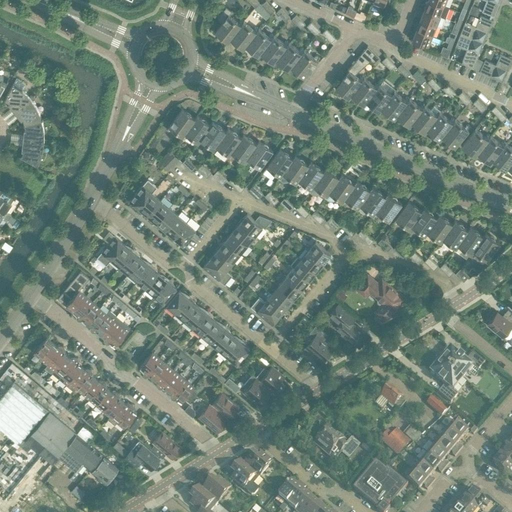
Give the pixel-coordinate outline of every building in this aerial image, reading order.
[(275,10),(266,0),(261,4),(270,14),(275,10)] [(372,0),(371,4),(385,9),(388,0),(372,0)] [(444,6),(429,0),(427,0),(424,9),(440,16),(445,18),(449,8),(444,6)] [(494,16),(500,0),(486,0),(482,11),(494,16)] [(231,38),(244,21),(243,21),(242,20),(240,20),(238,22),(229,14),(232,11),(226,7),(219,15),(219,17),(219,18),(219,19),(219,21),(220,22),(221,23),(215,30),(215,31),(219,34),(220,36),(220,37),(221,38),(223,38),(224,38),(228,42),(231,38)] [(290,17),(281,7),(276,12),(285,21),(290,17)] [(436,26),(440,16),(424,9),(420,19),(436,26)] [(367,16),(357,11),(354,17),(364,22),(367,16)] [(305,24),(296,14),(291,19),(300,28),(305,24)] [(483,42),(492,20),(480,15),(476,26),(465,21),(460,33),(483,42)] [(432,36),(436,26),(420,19),(416,29),(432,36)] [(243,48),(246,45),(259,28),(258,28),(257,27),(255,27),(254,29),(244,21),(231,38),(234,41),(235,43),(235,44),(237,45),(238,45),(239,45),(243,48)] [(320,31),(311,21),(307,26),(316,35),(320,31)] [(261,52),(274,35),(273,35),(272,34),(270,34),(269,36),(259,28),(246,45),(249,48),(250,50),(251,51),(252,52),(253,52),(254,52),(258,55),(261,52)] [(335,38),(326,28),(322,33),(331,42),(335,38)] [(428,46),(432,36),(416,29),(412,40),(428,46)] [(477,58),(483,42),(460,33),(456,45),(467,49),(462,62),(476,69),(481,60),(477,58)] [(276,59),(289,42),(288,42),(287,41),(285,41),(284,43),(274,35),(261,52),(265,55),(265,57),(266,58),(267,59),(268,59),(269,59),(274,63),(276,59)] [(291,66),(304,49),(303,49),(302,48),(300,48),(299,50),(289,42),(276,59),(280,62),(280,64),(281,65),(282,66),(283,66),(285,66),(289,70),(291,66)] [(362,80),(365,77),(364,76),(364,77),(362,76),(360,76),(359,78),(355,74),(371,60),(375,64),(380,59),(367,45),(347,69),(349,70),(336,86),(335,86),(340,90),(340,91),(341,92),(342,93),(343,94),(345,94),(349,97),(351,94),(362,80)] [(304,76),(317,60),(318,60),(317,60),(320,56),(319,56),(318,55),(315,55),(314,57),(304,49),(291,66),(295,69),(295,71),(296,72),(297,72),(298,73),(300,73),(304,77),(305,76),(304,76)] [(502,81),(511,59),(511,58),(501,53),(496,64),(485,59),(484,61),(481,60),(476,69),(502,81)] [(395,66),(386,56),(382,60),(391,70),(395,66)] [(411,73),(401,63),(397,67),(406,77),(411,73)] [(426,80),(417,70),(412,74),(421,84),(426,80)] [(0,94),(8,80),(8,79),(7,81),(6,80),(2,78),(3,77),(0,74),(0,94)] [(366,101),(380,84),(379,83),(379,84),(378,83),(375,83),(374,85),(365,77),(362,80),(351,94),(355,97),(355,98),(356,99),(357,100),(358,101),(360,101),(364,104),(366,101)] [(441,87),(432,77),(427,81),(436,91),(441,87)] [(15,111),(33,96),(32,94),(30,96),(27,93),(24,91),(21,88),(17,86),(14,83),(13,82),(4,100),(5,99),(9,102),(8,103),(15,111)] [(381,108),(395,91),(394,90),(391,90),(389,92),(380,84),(366,101),(370,104),(370,105),(371,106),(372,107),(374,108),(375,108),(379,111),(381,108)] [(456,94),(447,84),(442,88),(451,98),(456,94)] [(397,115),(410,98),(409,97),(409,98),(408,97),(406,97),(405,99),(395,91),(381,108),(385,111),(386,112),(386,113),(387,114),(389,115),(390,115),(394,118),(397,115)] [(471,101),(462,91),(457,95),(467,105),(471,101)] [(35,104),(33,100),(35,98),(33,96),(15,111),(21,120),(23,119),(24,124),(23,124),(43,119),(43,118),(42,118),(40,115),(39,111),(37,107),(35,104)] [(412,122),(425,105),(424,104),(424,105),(423,104),(421,104),(420,106),(410,98),(397,115),(400,118),(401,119),(402,120),(403,121),(404,122),(405,122),(409,125),(412,122)] [(486,108),(477,98),(473,102),(482,112),(486,108)] [(424,132),(427,129),(440,112),(440,111),(434,105),(430,109),(425,105),(412,122),(415,125),(416,126),(417,127),(418,128),(419,129),(420,129),(424,132)] [(498,118),(503,113),(496,106),(492,110),(498,118)] [(195,118),(191,115),(191,114),(190,113),(189,112),(188,111),(186,111),(181,108),(181,109),(169,125),(169,126),(167,129),(168,130),(168,129),(169,130),(171,130),(172,128),(183,136),(195,118)] [(442,136),(455,119),(455,118),(454,119),(453,118),(451,118),(450,120),(440,112),(427,129),(431,132),(431,133),(432,134),(433,135),(434,136),(435,136),(440,139),(442,136)] [(502,121),(507,117),(503,113),(498,118),(502,121)] [(211,124),(210,124),(207,121),(206,120),(205,119),(204,118),(203,118),(202,118),(197,115),(195,118),(183,136),(185,137),(187,136),(188,135),(198,142),(211,124)] [(43,123),(42,119),(43,119),(23,124),(24,124),(26,129),(24,129),(23,139),(47,142),(47,140),(44,140),(44,135),(44,131),(44,127),(43,123)] [(455,146),(471,126),(470,125),(469,126),(468,125),(466,125),(465,127),(455,119),(442,136),(446,139),(447,142),(451,143),(455,146)] [(226,131),(226,130),(222,128),(221,126),(221,125),(220,125),(218,124),(217,124),(213,121),(210,124),(211,124),(198,142),(199,142),(200,143),(202,142),(203,141),(213,148),(226,131)] [(242,137),(241,137),(238,134),(237,134),(237,133),(236,132),(235,131),(234,130),(232,130),(228,127),(226,130),(226,131),(213,148),(214,149),(214,148),(215,149),(217,149),(219,147),(229,154),(242,137)] [(477,152),(491,135),(490,135),(489,134),(487,134),(485,136),(475,128),(462,145),(466,148),(466,150),(467,151),(468,152),(469,152),(471,152),(475,156),(477,152)] [(257,143),(253,140),(252,139),(252,138),(250,137),(249,137),(248,137),(244,133),(241,137),(242,137),(229,154),(229,155),(230,155),(231,155),(233,155),(234,153),(244,161),(257,143)] [(492,159),(506,142),(505,142),(504,141),(502,141),(500,143),(491,135),(477,152),(481,155),(482,157),(482,158),(483,158),(485,159),(486,159),(490,163),(493,160),(492,159)] [(43,146),(44,144),(46,145),(47,142),(23,139),(22,147),(22,150),(23,150),(21,155),(20,154),(20,155),(37,165),(38,164),(43,162),(45,156),(41,154),(42,152),(42,150),(43,148),(43,146)] [(260,167),(273,150),(268,147),(268,145),(267,144),(266,143),(265,143),(263,143),(259,140),(257,143),(244,161),(245,161),(246,162),(248,161),(250,160),(260,167)] [(505,169),(511,160),(511,147),(506,142),(492,159),(493,160),(496,162),(497,164),(497,165),(499,166),(500,166),(501,166),(505,169)] [(285,151),(284,151),(280,148),(263,172),(264,173),(265,174),(267,175),(269,175),(271,175),(273,175),(275,174),(276,172),(280,175),(295,155),(293,158),(289,155),(289,154),(288,153),(287,152),(285,151)] [(179,159),(170,150),(166,154),(175,163),(179,159)] [(175,163),(166,154),(161,159),(171,168),(175,163)] [(301,158),(299,158),(295,155),(280,175),(278,178),(279,179),(280,180),(281,180),(282,181),(284,181),(285,181),(286,181),(287,181),(288,181),(289,180),(290,179),(291,178),(296,182),(311,161),(308,164),(305,161),(304,160),(304,159),(303,159),(302,158),(301,158)] [(196,166),(187,157),(182,162),(192,171),(196,166)] [(171,168),(161,159),(157,163),(166,172),(171,168)] [(315,164),(311,161),(296,182),(297,183),(298,184),(299,185),(301,185),(302,185),(303,184),(305,183),(311,188),(326,167),(324,170),(320,168),(319,166),(319,165),(318,165),(316,164),(315,164)] [(212,173),(202,164),(198,168),(207,177),(212,173)] [(332,170),(330,170),(326,167),(311,188),(309,191),(311,192),(312,193),(314,194),(316,194),(318,194),(319,194),(321,193),(322,191),(327,194),(342,174),(342,173),(339,177),(335,174),(335,173),(334,172),(333,171),(332,170)] [(227,179),(217,170),(213,175),(223,184),(227,179)] [(347,177),(346,177),(342,174),(327,194),(325,197),(326,198),(327,199),(328,200),(329,200),(330,201),(331,201),(332,201),(334,200),(335,200),(336,199),(337,198),(338,197),(342,201),(355,183),(351,180),(350,179),(350,178),(349,178),(348,177),(347,177)] [(239,191),(244,187),(233,176),(229,181),(239,191)] [(139,208),(152,193),(157,187),(148,179),(130,200),(139,208)] [(358,207),(373,186),(372,186),(370,189),(366,187),(366,185),(365,184),(364,183),(363,183),(361,183),(357,180),(355,183),(342,201),(343,201),(344,202),(346,201),(348,200),(358,207)] [(263,194),(254,185),(249,189),(259,198),(263,194)] [(11,201),(14,197),(15,198),(16,197),(0,186),(0,206),(11,214),(6,211),(12,202),(11,201)] [(373,213),(388,193),(388,192),(386,196),(382,193),(381,192),(380,191),(379,190),(378,189),(377,189),(373,186),(358,207),(358,208),(359,207),(360,208),(362,208),(363,206),(373,213)] [(279,200),(269,191),(265,196),(274,205),(279,200)] [(147,215),(160,200),(152,193),(139,208),(140,209),(143,212),(144,212),(147,215)] [(389,220),(401,202),(397,199),(397,198),(396,197),(395,196),(394,196),(392,196),(388,193),(373,213),(374,214),(375,214),(377,214),(378,212),(389,220)] [(156,222),(169,207),(172,203),(164,196),(160,200),(147,215),(151,218),(151,219),(155,221),(156,222)] [(294,206),(285,197),(280,202),(290,211),(294,206)] [(409,228),(424,207),(422,210),(418,208),(417,206),(416,205),(415,205),(414,204),(413,204),(408,201),(393,222),(394,222),(395,222),(396,223),(398,223),(399,221),(409,228)] [(309,213),(300,204),(296,208),(305,217),(309,213)] [(11,214),(0,206),(0,220),(2,218),(7,221),(11,214)] [(165,230),(178,214),(169,207),(156,222),(165,230)] [(424,234),(439,214),(437,217),(433,214),(433,213),(432,212),(431,211),(430,210),(428,210),(424,207),(409,228),(410,229),(410,228),(411,229),(413,229),(414,227),(424,234)] [(325,219),(315,210),(311,215),(321,224),(325,219)] [(265,228),(272,220),(259,215),(255,220),(247,213),(246,215),(242,218),(243,219),(240,222),(255,235),(262,226),(265,228)] [(173,237),(187,222),(178,214),(165,230),(166,231),(169,234),(170,234),(173,237)] [(440,241),(455,220),(452,223),(449,220),(448,219),(447,218),(446,217),(445,217),(444,217),(439,214),(424,234),(425,235),(427,235),(429,235),(430,233),(440,241)] [(340,225),(331,216),(326,221),(336,230),(340,225)] [(455,247),(470,226),(468,229),(464,227),(464,225),(463,224),(462,223),(460,223),(459,223),(455,220),(440,241),(441,241),(442,242),(444,241),(445,240),(455,247)] [(183,244),(196,229),(187,222),(173,237),(176,241),(177,241),(181,243),(183,244)] [(255,235),(240,222),(237,226),(236,226),(233,230),(232,231),(248,244),(255,235)] [(356,232),(346,223),(342,227),(351,236),(356,232)] [(471,253),(483,236),(480,233),(479,232),(478,231),(477,230),(476,229),(474,229),(470,226),(455,247),(456,248),(456,247),(458,248),(460,248),(461,246),(471,253)] [(368,244),(373,239),(362,229),(357,233),(368,244)] [(248,244),(232,231),(225,240),(240,253),(248,244)] [(492,253),(499,243),(500,243),(495,239),(495,238),(494,237),(493,236),(491,236),(490,235),(486,232),(483,236),(471,253),(472,254),(473,254),(475,254),(476,252),(487,260),(487,259),(488,258),(489,257),(490,256),(491,255),(492,254),(492,253)] [(111,259),(124,244),(115,236),(97,257),(106,265),(111,259)] [(392,246),(382,237),(378,242),(387,251),(392,246)] [(240,253),(225,240),(224,241),(220,244),(221,245),(218,249),(233,262),(240,253)] [(331,254),(316,241),(308,250),(305,247),(323,262),(326,259),(327,259),(329,255),(331,254)] [(120,266),(132,251),(129,248),(129,247),(125,244),(124,244),(111,259),(120,266)] [(407,253),(398,244),(393,248),(403,257),(407,253)] [(323,262),(305,247),(298,256),(316,271),(317,270),(321,267),(320,266),(323,262)] [(233,262),(218,249),(215,252),(214,252),(212,256),(211,257),(226,270),(233,262)] [(423,259),(413,250),(409,254),(418,264),(423,259)] [(128,273),(141,258),(140,257),(137,253),(136,254),(132,251),(120,266),(128,273)] [(316,271),(298,256),(290,265),(309,280),(316,271)] [(438,265),(429,256),(424,261),(434,270),(438,265)] [(226,270),(211,257),(203,266),(224,284),(232,275),(226,270)] [(137,281),(150,265),(146,262),(147,261),(142,259),(141,258),(128,273),(137,281)] [(454,272),(444,263),(440,267),(449,276),(454,272)] [(146,288),(158,272),(157,271),(154,268),(150,265),(137,281),(146,288)] [(309,280),(290,265),(293,267),(286,276),(301,289),(305,285),(305,286),(308,281),(309,280)] [(469,276),(461,268),(455,273),(463,281),(469,276)] [(73,311),(86,295),(79,290),(89,277),(81,270),(58,298),(73,311)] [(154,295),(167,280),(164,277),(164,276),(160,274),(158,272),(146,288),(154,295)] [(406,297),(400,292),(399,293),(382,278),(378,283),(367,274),(356,288),(365,295),(369,291),(378,298),(378,302),(381,305),(376,311),(377,313),(375,316),(375,318),(378,321),(380,320),(383,317),(385,319),(392,310),(393,311),(400,303),(401,304),(406,297)] [(301,289),(286,276),(279,285),(294,298),(295,296),(299,293),(298,292),(301,289)] [(164,303),(176,287),(175,286),(172,282),(171,283),(167,280),(154,295),(164,303)] [(294,298),(279,285),(271,293),(287,306),(290,303),(291,303),(293,299),(294,298)] [(175,313),(188,297),(185,294),(181,291),(179,290),(166,305),(175,313)] [(287,306),(271,293),(265,302),(280,315),(281,314),(284,311),(284,310),(287,306)] [(77,320),(93,301),(86,295),(73,311),(76,313),(76,317),(76,318),(77,319),(77,320)] [(184,320),(197,305),(196,303),(193,300),(192,300),(188,297),(175,313),(184,320)] [(280,315),(265,302),(258,297),(250,306),(272,324),(280,315)] [(87,322),(103,304),(100,307),(93,301),(77,320),(78,320),(79,320),(80,321),(81,320),(84,320),(87,322)] [(356,317),(352,313),(339,302),(329,314),(339,322),(335,327),(342,333),(340,334),(347,339),(348,338),(355,343),(365,332),(352,322),(356,317)] [(91,331),(110,309),(103,304),(87,322),(90,325),(90,328),(90,329),(90,330),(91,331)] [(193,327),(206,312),(202,309),(202,308),(198,306),(197,305),(184,320),(193,327)] [(101,334),(116,315),(110,309),(91,331),(92,332),(93,332),(94,332),(98,331),(101,334)] [(511,325),(511,324),(510,323),(511,321),(511,312),(510,311),(504,318),(497,312),(487,324),(502,337),(503,336),(506,338),(509,338),(511,335),(511,327),(511,326),(511,325)] [(202,335),(215,319),(213,318),(210,314),(209,315),(206,312),(193,327),(202,335)] [(105,343),(123,321),(116,315),(101,334),(104,336),(104,340),(104,341),(104,342),(105,342),(105,343)] [(210,342),(223,327),(220,323),(216,320),(215,319),(202,335),(210,342)] [(115,346),(130,327),(123,321),(105,343),(106,343),(107,344),(112,343),(115,346)] [(333,348),(324,340),(328,335),(315,325),(309,333),(314,337),(306,347),(313,353),(323,361),(325,358),(326,358),(327,357),(327,356),(333,348)] [(219,349),(232,334),(231,333),(228,329),(227,330),(223,327),(210,342),(219,349)] [(228,356),(241,341),(237,338),(238,337),(233,335),(232,334),(219,349),(228,356)] [(41,358),(54,343),(47,337),(34,352),(41,358)] [(237,364),(250,349),(248,347),(245,344),(244,344),(241,341),(228,356),(237,364)] [(48,364),(63,345),(62,345),(62,344),(61,344),(60,344),(57,345),(54,343),(41,358),(48,364)] [(52,373),(67,354),(65,352),(65,348),(64,347),(64,346),(63,345),(48,364),(45,367),(47,369),(49,371),(52,373)] [(485,363),(472,352),(466,360),(460,355),(459,356),(451,349),(447,354),(445,353),(440,360),(462,378),(467,372),(469,373),(474,367),(478,371),(485,363)] [(144,375),(159,357),(152,351),(140,366),(143,369),(143,373),(143,374),(144,375)] [(59,378),(77,357),(76,356),(75,356),(74,356),(71,357),(67,354),(52,373),(59,378)] [(66,384),(81,366),(78,363),(78,360),(78,359),(78,358),(77,357),(59,378),(66,384)] [(154,378),(166,363),(159,357),(144,375),(145,376),(146,376),(147,376),(151,376),(154,378)] [(462,378),(440,360),(434,366),(435,367),(432,372),(440,379),(439,380),(444,385),(438,393),(451,403),(458,395),(453,392),(458,386),(457,385),(462,378)] [(158,387),(173,368),(166,363),(154,378),(157,381),(157,384),(157,385),(157,386),(158,386),(158,387)] [(281,380),(284,376),(272,365),(268,370),(264,367),(256,377),(272,391),(275,394),(284,383),(281,380)] [(73,390),(75,387),(91,368),(90,368),(89,367),(88,367),(84,368),(81,366),(66,384),(73,390)] [(82,393),(95,377),(92,375),(92,371),(92,370),(92,369),(91,369),(91,368),(75,387),(82,393)] [(167,390),(180,374),(173,368),(158,387),(159,387),(160,388),(164,387),(167,390)] [(172,398),(187,380),(180,374),(167,390),(170,392),(170,396),(171,396),(171,397),(171,398),(172,398)] [(256,377),(252,374),(244,384),(247,387),(243,392),(256,402),(260,398),(263,401),(272,391),(256,377)] [(89,398),(105,380),(104,379),(103,379),(102,379),(101,379),(98,380),(95,377),(82,393),(89,398)] [(96,404),(109,389),(106,386),(106,383),(106,382),(106,381),(105,381),(105,380),(89,398),(96,404)] [(181,401),(194,386),(187,380),(172,398),(172,399),(173,399),(174,399),(175,399),(178,399),(181,401)] [(118,468),(19,384),(0,406),(0,427),(24,448),(31,447),(32,445),(52,462),(58,455),(78,471),(83,464),(100,478),(101,481),(104,481),(105,482),(118,468)] [(401,400),(403,398),(389,386),(386,390),(384,391),(381,393),(382,395),(381,396),(389,403),(388,405),(393,409),(394,407),(399,411),(406,404),(401,400)] [(103,410),(118,391),(117,391),(116,391),(112,391),(109,389),(96,404),(103,410)] [(190,403),(198,393),(194,389),(186,399),(190,403)] [(110,416),(123,400),(120,398),(120,394),(120,393),(119,392),(118,391),(103,410),(110,416)] [(231,415),(239,405),(222,391),(212,403),(227,416),(229,413),(231,415)] [(447,411),(432,398),(426,404),(442,417),(447,411)] [(130,402),(129,402),(126,403),(123,400),(110,416),(107,419),(114,424),(117,421),(132,403),(131,402),(130,402)] [(124,427),(137,412),(134,409),(134,406),(134,405),(133,404),(133,403),(132,403),(117,421),(124,427)] [(228,419),(210,404),(199,416),(217,432),(228,419)] [(468,431),(454,420),(447,429),(461,440),(468,431)] [(422,436),(411,426),(403,435),(410,442),(413,443),(422,436)] [(461,440),(447,429),(440,437),(454,448),(461,440)] [(172,458),(182,447),(162,430),(153,442),(155,444),(151,448),(162,458),(166,453),(172,458)] [(326,431),(315,444),(329,456),(332,453),(335,448),(348,459),(359,446),(351,439),(346,446),(341,442),(343,440),(337,435),(336,437),(327,430),(326,431)] [(410,442),(403,435),(396,430),(392,435),(387,431),(380,440),(398,456),(410,442)] [(454,448),(440,437),(433,445),(447,457),(454,448)] [(160,458),(144,444),(143,444),(136,451),(133,448),(125,457),(136,466),(140,461),(149,468),(151,470),(160,458)] [(447,457),(433,445),(426,454),(440,465),(447,457)] [(511,450),(507,446),(500,455),(511,464),(511,450)] [(260,478),(272,462),(260,452),(256,457),(252,454),(244,463),(240,460),(244,463),(244,464),(256,474),(256,475),(260,478)] [(440,465),(426,454),(419,462),(433,473),(440,465)] [(511,467),(511,464),(500,455),(493,463),(511,479),(511,477),(511,473),(509,471),(511,467)] [(244,463),(240,460),(232,471),(235,474),(231,479),(252,495),(254,495),(258,491),(258,488),(254,485),(260,478),(256,475),(256,474),(244,464),(244,463)] [(389,508),(408,485),(377,460),(353,489),(378,509),(377,510),(378,511),(387,511),(390,509),(389,508)] [(433,473),(419,462),(412,470),(426,482),(433,473)] [(419,490),(426,482),(412,470),(405,479),(419,490)] [(218,503),(231,488),(220,479),(218,478),(215,482),(211,479),(203,489),(199,486),(203,489),(202,490),(215,500),(218,503)] [(281,511),(300,489),(291,481),(278,497),(285,503),(279,509),(281,511)] [(91,498),(77,485),(72,490),(86,503),(91,498)] [(210,511),(218,503),(215,500),(202,490),(203,489),(199,486),(190,497),(194,500),(190,504),(192,506),(199,511),(210,511)] [(490,504),(472,488),(464,497),(478,508),(482,503),(487,507),(490,504)] [(295,511),(308,496),(300,489),(281,511),(282,511),(283,511),(289,506),(295,511)] [(46,490),(40,496),(47,502),(42,508),(45,511),(60,511),(55,507),(60,502),(46,490)] [(308,511),(316,502),(308,496),(295,511),(296,511),(308,511)] [(474,511),(478,508),(464,497),(457,506),(464,511),(474,511)] [(322,511),(325,509),(316,502),(308,511),(322,511)]
